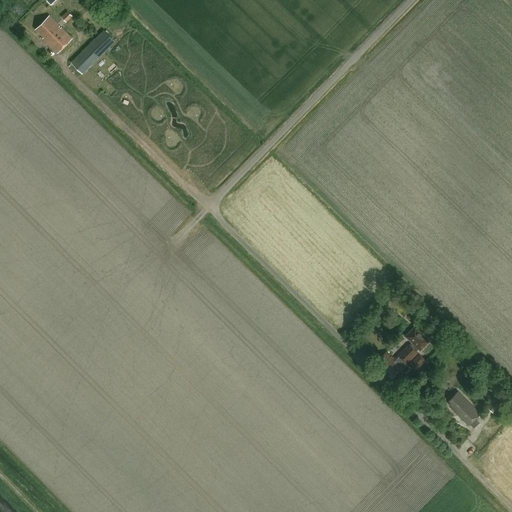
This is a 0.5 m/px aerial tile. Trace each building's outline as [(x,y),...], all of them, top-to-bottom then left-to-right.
[(67,10),(61,16),(66,21),(72,15),(67,10)] [(57,52),(71,38),(49,16),(39,26),(41,29),(38,31),(45,38),(44,39),(57,52)] [(103,29),(71,61),(83,73),(115,41),(103,29)] [(429,340),(414,326),(404,336),(420,351),(429,340)] [(380,363),(377,366),(383,371),(384,370),(389,374),(388,376),(392,380),(417,353),(407,344),(394,358),(386,351),(378,360),(380,363)] [(408,366),(414,371),(425,360),(418,354),(408,366)] [(458,391),(449,400),(451,402),(449,404),(453,409),(452,410),(467,426),(469,424),(472,426),(476,422),(474,420),(480,414),(458,391)] [(492,413),(503,403),(497,397),(486,407),(492,413)]
